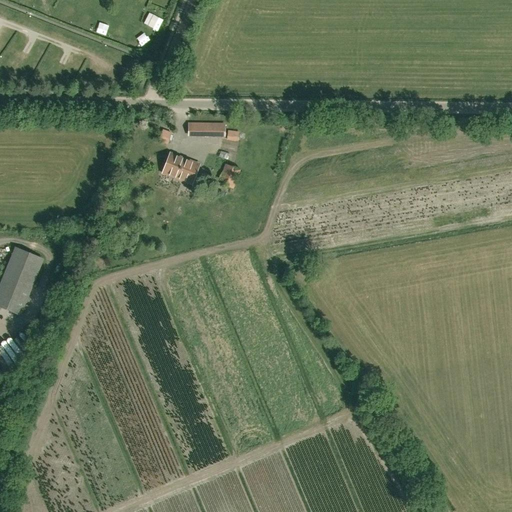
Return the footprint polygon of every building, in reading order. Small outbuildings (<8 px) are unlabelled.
[(97,33),(106,35),(108,24),(99,23),(97,33)] [(223,136),(223,124),(189,123),(189,135),(223,136)] [(199,166),(184,160),(171,155),(162,176),(191,187),(199,166)] [(233,189),(240,170),(225,164),(218,183),(233,189)] [(102,228),(100,239),(108,240),(110,230),(102,228)] [(64,236),(61,250),(66,251),(69,238),(64,236)] [(0,306),(20,315),(43,260),(15,248),(0,285),(0,306)] [(0,366),(9,365),(6,348),(0,348),(0,366)]
